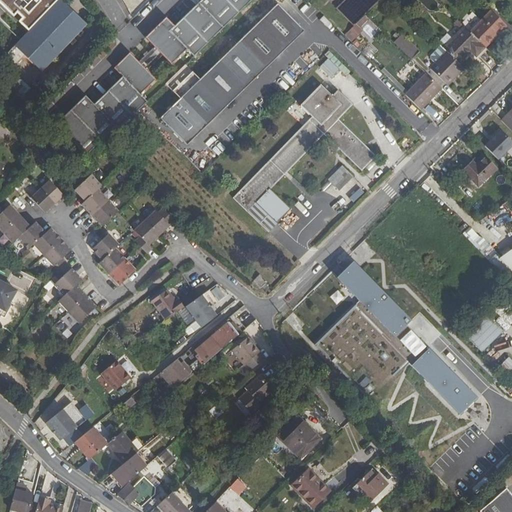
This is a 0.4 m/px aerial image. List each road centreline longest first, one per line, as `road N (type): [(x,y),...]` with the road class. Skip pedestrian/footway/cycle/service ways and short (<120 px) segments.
road 1 (residential): [(263,309),(511,70)]
road 2 (residential): [(55,215),(111,297),(179,244),(263,309)]
road 3 (residential): [(0,405),(56,466),(123,511)]
road 4 (unknown): [(440,140),(324,35)]
